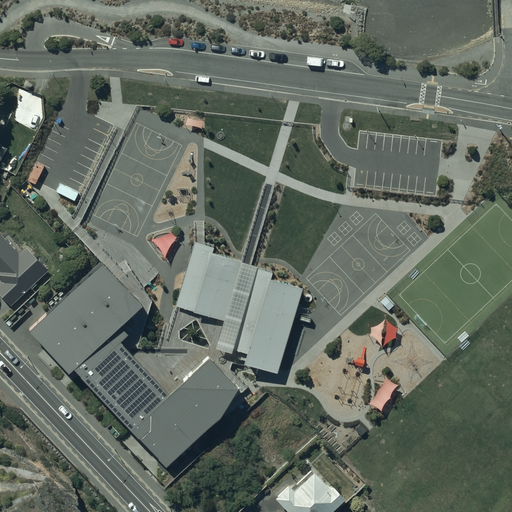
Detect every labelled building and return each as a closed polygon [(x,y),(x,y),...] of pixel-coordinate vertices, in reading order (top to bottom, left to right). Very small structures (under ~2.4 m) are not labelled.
[(19,256),(0,236),(0,278),(3,282),(0,285),(0,293),(10,304),(46,270),(27,249),(19,256)] [(215,248),(194,242),(176,307),(224,320),(241,263),(213,255),(215,248)] [(144,305),(102,260),(26,332),(69,377),(75,372),(168,470),(223,418),(239,390),(209,358),(170,395),(120,343),(128,335),(121,327),(144,305)] [(257,267),(241,263),(224,320),(216,344),(233,350),(257,267)] [(274,272),(257,267),(233,350),(249,354),(245,366),(278,375),(280,370),(294,323),(303,289),(272,280),(274,272)] [(329,484),(312,467),(292,486),(287,480),(273,494),(290,511),(327,511),(328,511),(327,510),(344,494),(331,482),(329,484)]
